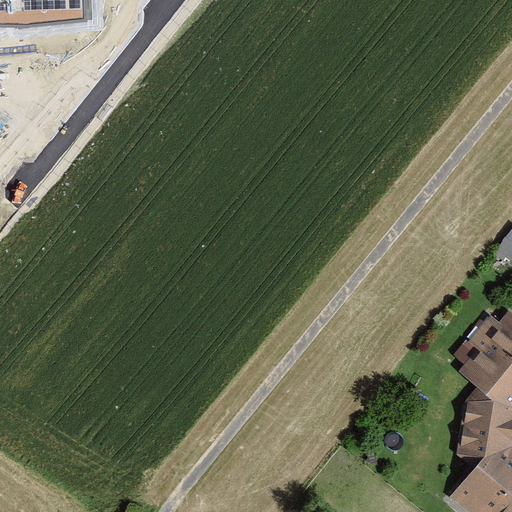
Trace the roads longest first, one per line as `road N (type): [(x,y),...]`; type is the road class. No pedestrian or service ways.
road 1 (track): [(511,87),(163,511)]
road 2 (track): [(178,0),(0,227)]
